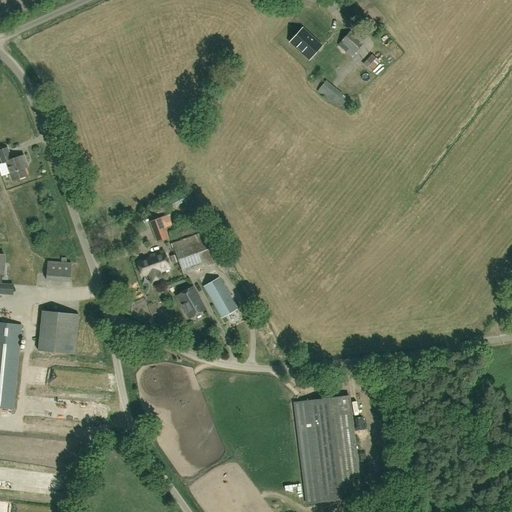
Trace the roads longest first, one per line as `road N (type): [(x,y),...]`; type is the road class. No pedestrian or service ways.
road 1 (unclassified): [(103,306),(198,358),(252,368),(303,368),(511,336)]
road 2 (unclassified): [(103,306),(32,93),(0,51)]
road 3 (unclassified): [(187,511),(135,436),(103,306)]
